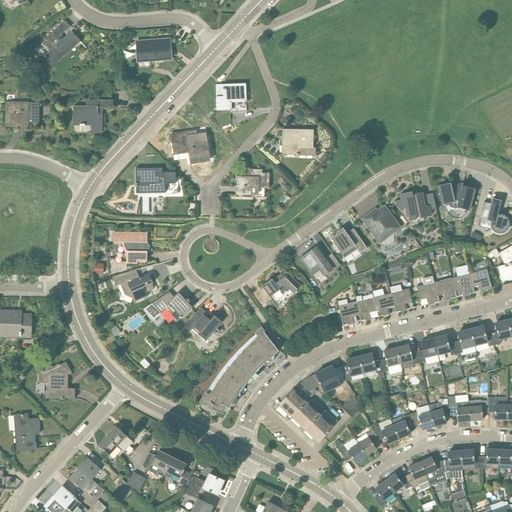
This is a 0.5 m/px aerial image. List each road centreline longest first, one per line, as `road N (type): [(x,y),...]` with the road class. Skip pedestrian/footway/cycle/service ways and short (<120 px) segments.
road 1 (residential): [(256,407),(287,369),(315,351),(511,298)]
road 2 (residential): [(511,186),(464,162),(403,163),(273,252)]
road 3 (residential): [(204,214),(207,184),(263,125),(274,99),(249,32),(238,25)]
road 4 (residential): [(273,252),(208,230),(187,240),(184,267),(204,286),(229,286),(250,273)]
road 5 (tertiary): [(89,185),(216,47)]
road 6 (residential): [(350,488),(415,447),(458,436),(511,437)]
road 7 (residential): [(12,511),(121,385)]
road 8 (residential): [(216,47),(187,20),(112,21),(76,0)]
road 9 (tertiary): [(236,443),(121,385)]
road 10 (residential): [(256,407),(350,488)]
